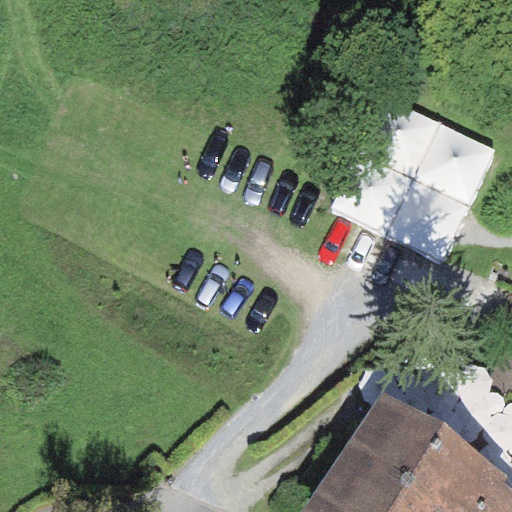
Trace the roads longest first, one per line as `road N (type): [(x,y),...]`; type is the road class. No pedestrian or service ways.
road 1 (track): [(180,511),(220,455),(352,318),(393,261),(499,309)]
road 2 (track): [(185,505),(244,491),(357,405)]
